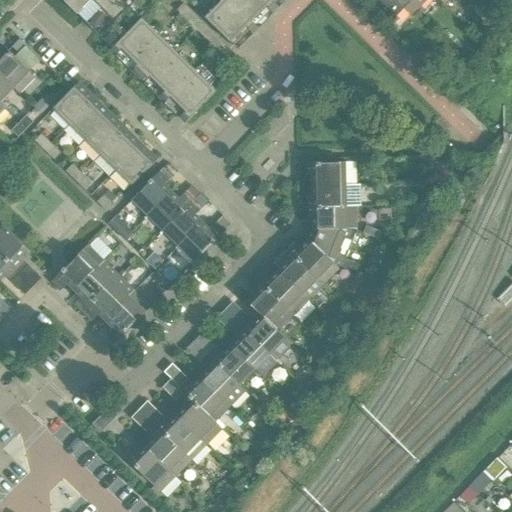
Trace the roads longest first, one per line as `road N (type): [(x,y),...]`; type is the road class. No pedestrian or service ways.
road 1 (residential): [(97,343),(139,387),(269,243),(200,168)]
road 2 (residential): [(200,168),(25,0)]
road 3 (unclassified): [(118,511),(24,420)]
road 4 (residential): [(200,168),(281,78)]
